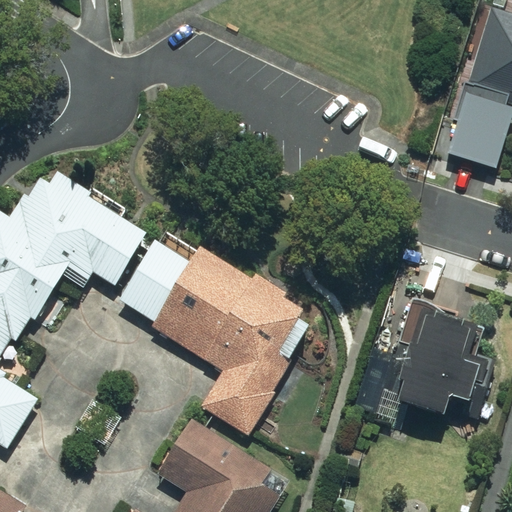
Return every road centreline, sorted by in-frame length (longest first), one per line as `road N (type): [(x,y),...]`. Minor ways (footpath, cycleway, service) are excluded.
road 1 (residential): [(93,356),(106,345),(149,352),(168,392),(99,511)]
road 2 (residential): [(84,0),(84,48),(67,112),(0,160)]
road 3 (residential): [(70,511),(30,484),(27,470),(93,356)]
